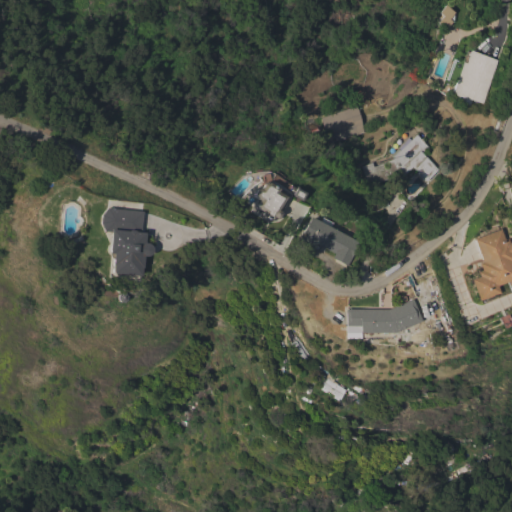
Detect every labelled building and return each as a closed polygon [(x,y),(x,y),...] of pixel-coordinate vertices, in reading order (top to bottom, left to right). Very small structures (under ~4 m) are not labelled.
[(453,12),(449,18),(451,19),(449,21),(450,21),(443,30),(435,23),(442,15),(440,14),(446,7),(453,12)] [(467,106),(463,104),(452,94),(453,93),(449,92),(460,62),(463,63),(468,50),(496,59),(482,103),(469,99),(467,106)] [(355,105),(364,132),(328,144),(319,117),(355,105)] [(369,187),(360,166),(371,162),(373,167),(391,159),(391,158),(415,134),(428,147),(422,153),(439,170),(426,182),(412,167),(402,178),(399,175),(369,187)] [(289,196),(280,211),(281,214),(279,218),(273,220),(271,218),(271,220),(261,214),(262,212),(257,209),(255,204),(257,200),(253,198),(252,193),(255,189),(259,188),(261,184),(266,182),(289,196)] [(141,211),(139,232),(143,233),(142,243),(146,243),(148,245),(149,246),(150,249),(150,251),(150,253),(149,254),(147,255),(145,256),(141,256),(140,268),(138,268),(138,276),(110,273),(111,265),(110,265),(110,258),(108,256),(108,255),(108,254),(107,253),(109,232),(102,231),(98,223),(99,215),(105,208),(141,211)] [(358,242),(353,251),(353,252),(346,266),(331,258),(333,253),(314,243),(312,248),(296,240),(300,231),(301,232),(308,216),(358,242)] [(499,229),(503,240),(506,238),(507,243),(511,241),(511,278),(493,286),(496,293),(475,300),(467,280),(476,277),(474,272),(478,271),(476,264),(479,262),(470,239),(499,229)] [(411,299),(421,321),(393,333),(358,332),(358,326),(343,326),(343,309),(387,309),(411,299)] [(344,390),(338,399),(337,398),(335,400),(331,397),(332,396),(325,391),(324,393),(317,388),(321,382),(323,383),(327,377),(344,390)] [(386,496),(388,501),(365,511),(362,511),(360,509),(386,496)]
